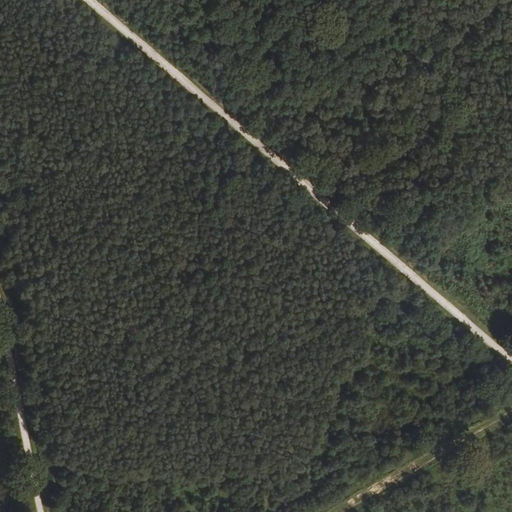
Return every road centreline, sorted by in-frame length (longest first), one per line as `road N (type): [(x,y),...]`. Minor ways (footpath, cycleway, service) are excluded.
road 1 (track): [(87,0),(511,363)]
road 2 (track): [(40,511),(0,309)]
